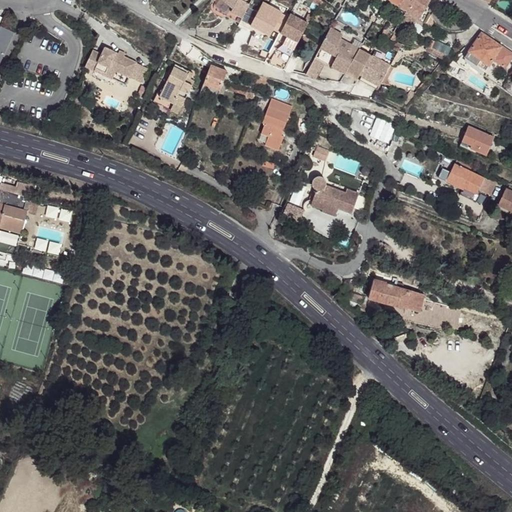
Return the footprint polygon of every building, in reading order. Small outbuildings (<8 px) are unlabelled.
[(223,0),(228,5),(222,14),(239,23),(249,4),(245,2),(246,0),(223,0)] [(412,0),(401,0),(398,6),(406,11),(412,0)] [(429,0),(412,0),(406,11),(417,18),(419,20),(429,0)] [(417,18),(406,11),(400,21),(411,28),(417,18)] [(308,24),(290,14),(280,33),(286,37),(298,43),(308,24)] [(435,22),(430,15),(425,24),(430,28),(435,22)] [(0,61),(13,32),(0,26),(0,61)] [(343,34),(330,28),(314,59),(324,63),(344,74),(359,49),(340,39),(343,34)] [(511,57),(511,53),(481,33),(468,52),(480,60),(476,65),(485,72),(493,60),(505,68),(511,57)] [(294,50),(298,43),(286,37),(282,45),(294,50)] [(398,52),(402,44),(397,41),(393,49),(398,52)] [(92,75),(110,83),(115,71),(130,78),(137,63),(124,57),(118,54),(104,47),(101,54),(92,50),(85,66),(94,71),(92,75)] [(370,55),(359,49),(344,74),(357,81),(357,79),(370,55)] [(476,65),(480,60),(468,52),(464,57),(476,65)] [(274,54),(268,64),(284,70),(289,60),(279,54),(277,56),(274,54)] [(359,81),(372,56),(370,55),(357,79),(359,81)] [(372,55),(372,56),(359,81),(377,90),(381,83),(390,66),(391,65),(372,55)] [(306,75),(316,78),(324,63),(314,59),(306,75)] [(156,95),(181,107),(194,81),(190,79),(193,73),(175,64),(169,77),(166,75),(156,95)] [(227,72),(210,65),(203,84),(220,91),(227,72)] [(393,67),(390,66),(381,83),(389,85),(387,80),(393,67)] [(267,78),(259,75),(257,82),(265,86),(267,78)] [(220,91),(203,84),(199,95),(216,101),(220,91)] [(410,91),(402,101),(406,104),(415,93),(410,91)] [(178,114),(181,107),(156,95),(153,102),(178,114)] [(292,107),(271,99),(262,123),(265,124),(261,134),(268,137),(265,145),(278,151),(284,136),(281,135),(292,107)] [(468,126),(461,141),(471,146),(470,149),(486,156),(493,137),(468,126)] [(268,137),(261,134),(258,143),(265,145),(268,137)] [(392,141),(386,155),(390,161),(397,142),(392,141)] [(313,156),(326,161),(329,152),(317,147),(313,156)] [(438,177),(462,189),(463,188),(476,194),(479,189),(491,196),(498,181),(486,175),(485,178),(469,170),(470,167),(456,160),(450,172),(442,168),(438,177)] [(297,179),(310,184),(314,173),(302,168),(297,179)] [(0,175),(0,181),(1,182),(16,186),(17,181),(0,175)] [(359,194),(350,191),(348,194),(326,186),(326,184),(326,181),(325,179),(323,178),(321,177),(319,176),(317,177),(315,178),(313,179),(312,181),(312,184),(312,186),(313,188),(315,189),(316,190),(311,205),(323,209),(322,211),(334,216),(337,208),(351,214),(359,194)] [(0,252),(15,256),(27,211),(35,214),(38,200),(30,198),(25,197),(28,185),(18,183),(17,186),(16,186),(1,182),(0,186),(0,188),(2,189),(0,194),(0,252)] [(28,185),(25,197),(30,198),(33,184),(29,183),(28,185)] [(373,187),(363,183),(360,191),(362,192),(361,195),(368,198),(373,187)] [(463,188),(462,189),(460,194),(476,201),(478,195),(476,194),(463,188)] [(507,192),(505,191),(498,206),(511,211),(511,213),(511,189),(508,188),(507,192)] [(424,300),(425,295),(411,291),(410,292),(403,290),(404,285),(396,282),(395,287),(387,284),(387,283),(373,279),(368,298),(432,317),(434,311),(448,315),(450,308),(424,300)] [(359,304),(362,297),(352,293),(349,300),(359,304)]
